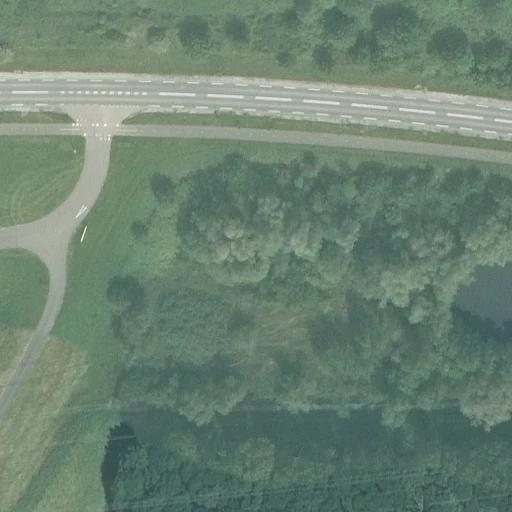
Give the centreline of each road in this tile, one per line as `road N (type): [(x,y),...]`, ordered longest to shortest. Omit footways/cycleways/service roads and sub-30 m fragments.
road 1 (tertiary): [(511,124),(303,100),(102,92)]
road 2 (unclassified): [(50,235),(62,253),(62,288),(51,327),(0,424)]
road 3 (unclassified): [(50,235),(92,193),(102,92)]
